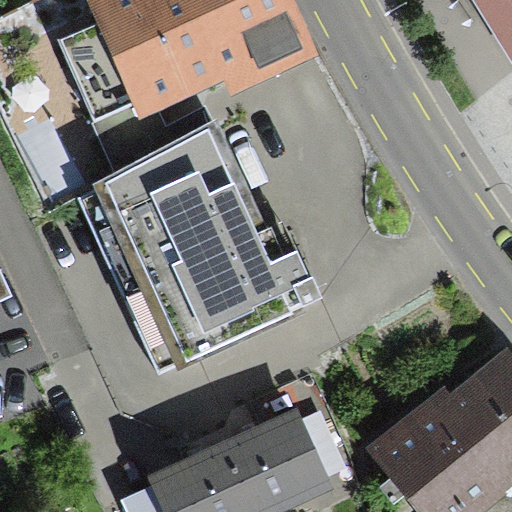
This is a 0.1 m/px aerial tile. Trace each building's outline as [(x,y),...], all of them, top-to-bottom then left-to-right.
[(291,0),(109,0),(89,10),(95,29),(58,45),(119,186),(178,153),(161,120),(225,91),(233,104),(319,61),(291,0)] [(511,0),(466,0),(511,73),(511,0)] [(119,186),(81,207),(160,382),(174,375),(180,387),(323,315),(282,233),(267,240),(218,131),(178,153),(119,186)] [(0,306),(12,301),(0,274),(0,306)] [(496,511),(511,499),(511,361),(507,355),(451,404),(444,396),(365,461),(407,511),(496,511)] [(148,491),(158,511),(308,511),(335,499),(298,421),(148,491)]
